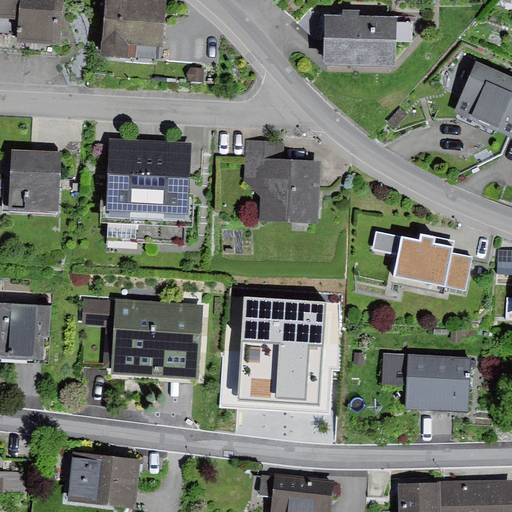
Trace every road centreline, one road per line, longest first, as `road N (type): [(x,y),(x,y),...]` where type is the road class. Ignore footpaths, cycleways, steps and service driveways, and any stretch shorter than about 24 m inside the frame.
road 1 (residential): [(511,456),(309,457),(0,420)]
road 2 (residential): [(305,101),(256,113),(0,105)]
road 3 (residential): [(511,225),(378,165),(305,101)]
road 4 (residential): [(305,101),(208,0)]
